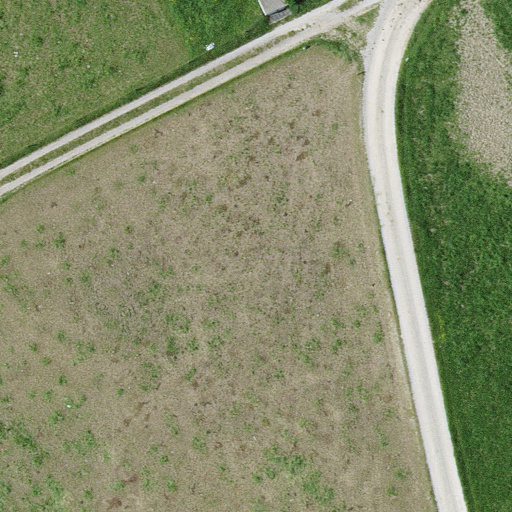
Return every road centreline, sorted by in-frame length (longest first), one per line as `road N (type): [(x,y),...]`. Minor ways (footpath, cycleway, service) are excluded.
road 1 (track): [(400,0),(377,128),(457,511)]
road 2 (track): [(380,0),(0,194)]
